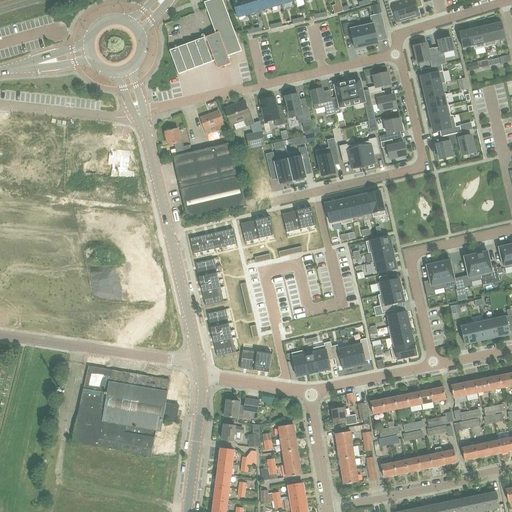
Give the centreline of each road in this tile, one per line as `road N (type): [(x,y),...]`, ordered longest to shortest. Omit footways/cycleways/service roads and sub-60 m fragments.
road 1 (residential): [(398,54),(424,166),(279,202)]
road 2 (tertiary): [(199,362),(140,114)]
road 3 (residential): [(511,228),(408,252),(435,366)]
road 4 (residential): [(0,335),(199,362)]
road 5 (residential): [(327,510),(511,472)]
road 6 (residential): [(398,54),(257,87)]
road 7 (residential): [(509,0),(400,33),(398,54)]
road 8 (tertiary): [(187,511),(201,378)]
road 9 (residential): [(308,392),(435,366)]
